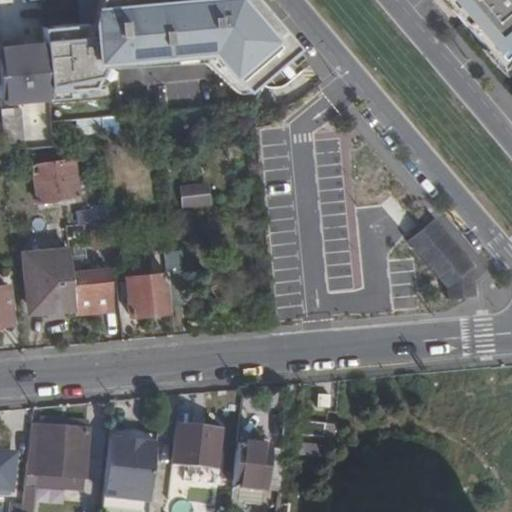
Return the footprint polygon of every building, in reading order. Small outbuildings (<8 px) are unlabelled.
[(47,29),(47,40),(52,87),(90,86),(99,66),(191,61),(233,95),(290,49),(248,0),(87,0),(79,26),(47,29)] [(511,0),(438,0),(502,69),(511,54),(511,0)] [(3,91),(52,87),(47,40),(0,44),(0,69),(1,78),(3,91)] [(8,144),(26,142),(22,101),(3,102),(8,144)] [(81,156),(40,159),(44,196),(84,193),(81,156)] [(180,207),(210,206),(209,183),(179,184),(180,207)] [(119,238),(116,214),(71,219),(72,233),(97,230),(97,240),(119,238)] [(474,269),(432,220),(407,242),(445,288),(446,299),(476,298),(474,269)] [(191,295),(186,244),(171,246),(173,268),(176,297),(191,295)] [(75,269),(73,246),(31,251),(35,302),(78,298),(75,269)] [(78,298),(79,306),(114,303),(110,265),(75,269),(78,298)] [(136,306),(177,303),(176,297),(173,268),(133,271),(136,306)] [(0,318),(17,317),(14,282),(0,282),(0,318)] [(43,420),(93,424),(94,416),(44,412),(43,420)] [(338,419),(303,415),(301,430),(336,433),(338,419)] [(226,425),(182,419),(175,462),(219,469),(226,425)] [(89,475),(93,424),(43,420),(40,471),(89,475)] [(160,433),(115,427),(106,506),(149,511),(151,497),(118,493),(125,442),(139,445),(140,438),(159,440),(160,433)] [(323,440),(301,437),(299,449),(322,451),(323,440)] [(151,497),(159,440),(140,438),(139,445),(125,442),(118,493),(151,497)] [(271,447),(238,443),(229,511),(241,511),(243,501),(238,501),(240,486),(266,490),(266,489),(271,447)] [(294,492),(299,450),(271,447),(266,489),(294,492)] [(1,460),(2,451),(0,450),(0,487),(12,489),(16,461),(1,460)] [(17,452),(2,451),(1,460),(16,461),(17,452)] [(88,487),(89,475),(40,471),(39,482),(88,487)] [(185,511),(219,511),(220,482),(185,482),(185,511)] [(264,504),(266,490),(240,486),(238,501),(243,501),(264,504)] [(24,511),(26,502),(14,501),(13,511),(24,511)] [(36,511),(38,502),(26,501),(26,502),(24,511),(36,511)]
